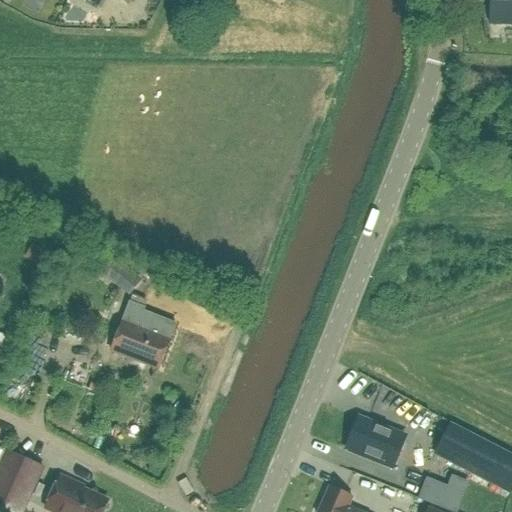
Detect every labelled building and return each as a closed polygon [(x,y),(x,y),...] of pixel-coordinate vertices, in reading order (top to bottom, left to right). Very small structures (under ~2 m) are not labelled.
[(130,0),(83,0),(100,8),(104,0),(118,0),(128,5),(130,0)] [(511,0),(488,0),(488,24),(511,24),(511,0)] [(131,292),(142,279),(126,264),(114,276),(131,292)] [(110,351),(158,370),(175,325),(142,312),(143,309),(128,303),(110,351)] [(405,439),(357,420),(346,449),(393,468),(405,439)] [(433,455),(509,495),(511,489),(511,456),(450,424),(433,455)] [(21,511),(41,470),(4,453),(0,461),(0,511),(2,511),(21,511)] [(93,484),(94,475),(76,471),(74,481),(93,484)] [(82,488),(59,477),(44,509),(50,511),(101,511),(106,502),(81,490),(82,488)] [(344,511),(351,498),(329,488),(318,511),(344,511)]
